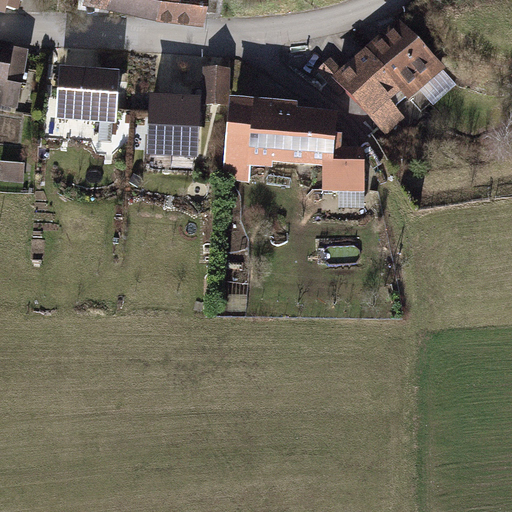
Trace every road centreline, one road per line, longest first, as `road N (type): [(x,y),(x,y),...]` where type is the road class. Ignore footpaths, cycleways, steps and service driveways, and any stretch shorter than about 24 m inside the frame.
road 1 (residential): [(388,0),(242,36),(0,26)]
road 2 (track): [(242,36),(286,81),(349,115),(379,173)]
